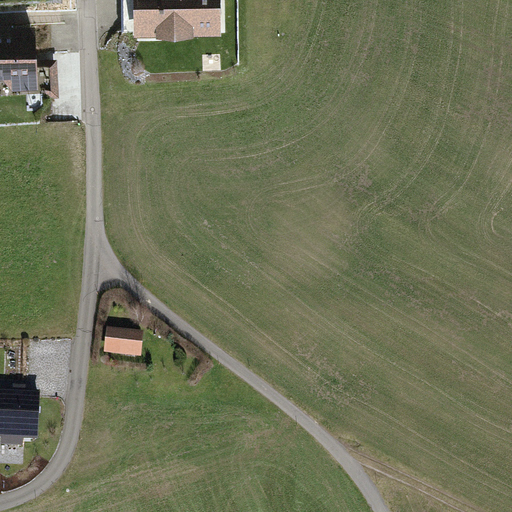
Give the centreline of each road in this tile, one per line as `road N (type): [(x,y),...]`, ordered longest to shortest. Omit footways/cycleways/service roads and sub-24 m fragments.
road 1 (residential): [(344,458),(118,277),(90,265)]
road 2 (residential): [(90,265),(72,421),(57,465),(33,492),(0,504)]
road 3 (residential): [(87,0),(90,265)]
road 4 (track): [(468,511),(344,458),(380,511)]
